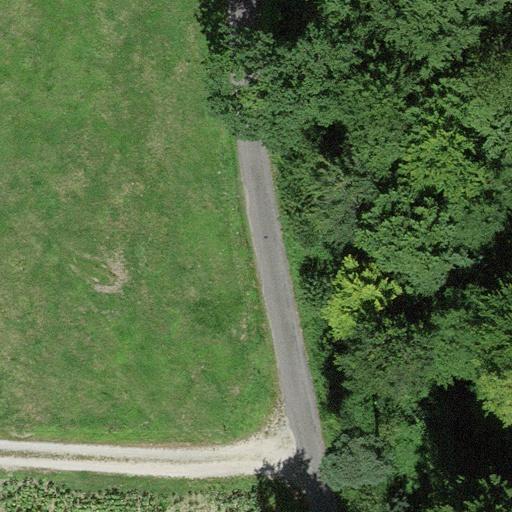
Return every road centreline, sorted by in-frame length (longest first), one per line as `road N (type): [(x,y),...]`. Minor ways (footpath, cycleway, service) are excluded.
road 1 (unclassified): [(271,0),(309,472),(319,511)]
road 2 (track): [(0,459),(309,472)]
